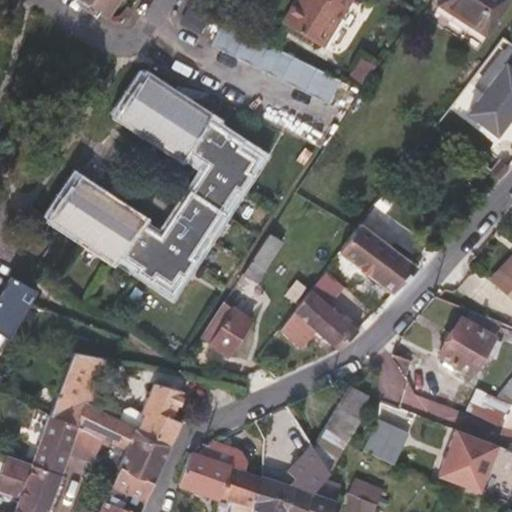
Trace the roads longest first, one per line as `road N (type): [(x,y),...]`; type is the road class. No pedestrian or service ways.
road 1 (residential): [(152,511),(181,439),(360,355),(511,184)]
road 2 (residential): [(40,0),(117,46),(138,38),(161,0)]
